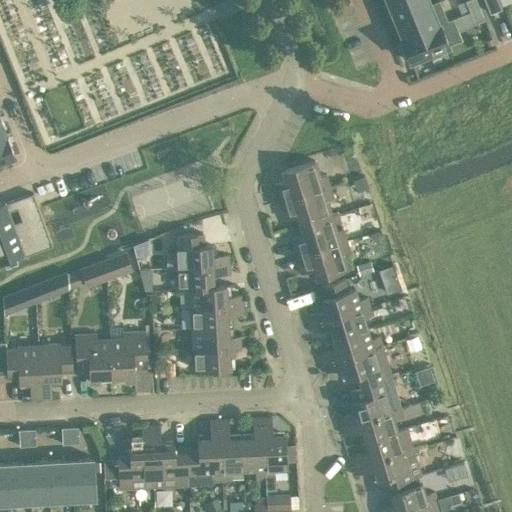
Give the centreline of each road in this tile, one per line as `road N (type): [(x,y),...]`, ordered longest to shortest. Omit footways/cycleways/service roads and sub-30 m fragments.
road 1 (residential): [(303,396),(240,193),(290,82)]
road 2 (residential): [(0,412),(303,396)]
road 3 (residential): [(290,82),(40,171)]
road 4 (residential): [(401,99),(511,52)]
